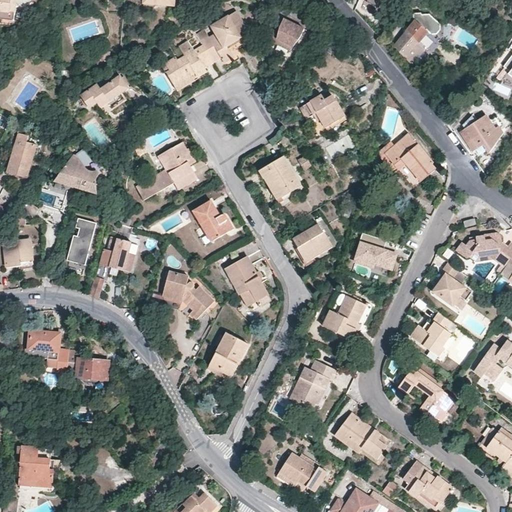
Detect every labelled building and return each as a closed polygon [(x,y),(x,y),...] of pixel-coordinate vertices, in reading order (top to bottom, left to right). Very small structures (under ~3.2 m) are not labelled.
[(0,0),(0,20),(13,22),(15,0),(0,0)] [(210,27),(215,34),(208,38),(203,30),(196,35),(202,46),(213,64),(221,59),(224,64),(233,58),(226,47),(248,33),(236,12),(210,27)] [(416,14),(416,21),(427,32),(429,15),(422,15),(421,13),(416,14)] [(439,25),(429,15),(427,32),(432,35),(436,34),(440,30),(439,25)] [(191,20),(188,22),(194,33),(197,31),(191,20)] [(427,32),(416,21),(394,47),(409,63),(411,65),(418,58),(415,56),(418,52),(413,48),(427,32)] [(270,24),(261,22),(259,33),(267,36),(270,24)] [(300,40),(304,32),(283,22),(279,30),(278,32),(269,30),(267,36),(264,46),(265,49),(275,45),(276,47),(290,54),(300,40)] [(183,54),(184,56),(177,61),(175,57),(164,63),(170,71),(166,73),(174,87),(195,74),(197,78),(206,72),(204,69),(213,64),(202,46),(193,51),(192,49),(183,54)] [(98,53),(99,61),(109,60),(110,52),(98,53)] [(511,53),(503,66),(508,70),(505,74),(511,78),(511,53)] [(164,63),(161,65),(166,73),(170,71),(164,63)] [(174,87),(177,92),(198,79),(197,78),(195,74),(174,87)] [(128,88),(120,76),(100,90),(96,85),(80,96),(88,108),(96,103),(100,108),(121,94),(128,88)] [(100,108),(105,114),(125,100),(121,94),(100,108)] [(313,115),(316,113),(320,120),(325,128),(345,117),(332,96),(325,101),(321,95),(302,106),(309,117),(313,115)] [(302,106),(299,108),(306,119),(309,117),(302,106)] [(498,136),(485,115),(472,124),(460,131),(473,152),(485,144),(489,141),(498,136)] [(347,120),(345,117),(325,128),(327,132),(347,120)] [(19,141),(16,153),(13,152),(6,173),(26,179),(36,145),(27,142),(28,136),(18,134),(16,140),(19,141)] [(397,162),(402,159),(405,163),(421,182),(436,169),(432,164),(433,163),(409,134),(394,146),(385,154),(393,165),(397,162)] [(140,140),(132,145),(138,157),(146,152),(140,140)] [(162,153),(172,170),(161,176),(159,174),(135,187),(144,200),(174,184),(178,191),(195,181),(187,167),(190,165),(196,162),(190,152),(189,153),(182,142),(162,153)] [(392,143),(380,153),(379,156),(389,168),(393,165),(385,154),(394,146),(392,143)] [(162,153),(158,156),(166,170),(159,174),(161,176),(172,170),(162,153)] [(91,171),(88,170),(85,169),(79,162),(73,156),(55,176),(78,184),(78,186),(98,192),(98,178),(101,172),(98,171),(94,172),(91,171)] [(304,171),(310,167),(304,156),(297,160),(304,171)] [(264,180),(269,178),(281,199),(292,192),(301,187),(283,157),(259,171),(264,180)] [(195,181),(198,179),(190,165),(187,167),(195,181)] [(269,178),(264,180),(279,205),(283,202),(281,199),(269,178)] [(27,213),(32,208),(21,198),(15,206),(24,213),(25,211),(27,213)] [(211,200),(193,211),(202,226),(211,242),(219,238),(229,231),(224,223),(228,220),(227,217),(226,216),(224,215),(220,216),(211,200)] [(15,227),(25,225),(24,217),(14,218),(15,227)] [(85,268),(96,223),(77,218),(75,227),(79,228),(77,236),(73,235),(71,246),(73,246),(72,249),(70,249),(66,264),(85,268)] [(476,225),(475,218),(464,221),(466,227),(476,225)] [(229,231),(233,229),(228,220),(224,223),(229,231)] [(332,248),(318,225),(293,240),(306,263),(332,248)] [(382,252),(386,240),(362,232),(359,242),(360,243),(355,261),(372,266),(373,263),(391,269),(395,256),(382,252)] [(472,255),(479,259),(489,258),(493,261),(500,254),(499,248),(502,244),(501,239),(496,235),(483,238),(483,239),(474,241),(474,243),(468,245),(465,249),(460,246),(454,254),(465,261),(469,260),(472,255)] [(134,255),(138,244),(112,237),(108,251),(105,250),(101,265),(137,274),(142,257),(134,255)] [(16,266),(16,264),(32,262),(29,239),(3,242),(6,268),(16,266)] [(511,244),(510,243),(507,248),(502,255),(500,254),(493,261),(498,265),(500,267),(504,269),(511,257),(511,244)] [(472,255),(469,260),(475,265),(493,261),(489,258),(479,259),(472,255)] [(246,305),(256,299),(259,305),(271,299),(247,256),(226,268),(240,293),(246,305)] [(509,280),(511,275),(511,257),(504,269),(500,274),(509,280)] [(468,301),(473,294),(463,286),(469,278),(449,264),(443,272),(447,275),(433,294),(436,296),(454,308),(461,298),(467,302),(468,301)] [(500,274),(504,269),(500,267),(496,273),(500,275),(500,274)] [(194,283),(191,287),(190,285),(190,283),(190,282),(189,282),(187,282),(186,283),(188,277),(168,272),(162,295),(181,301),(183,295),(189,296),(190,297),(192,300),(187,305),(193,311),(190,314),(196,319),(214,302),(194,283)] [(103,280),(95,277),(90,295),(98,298),(103,280)] [(189,296),(183,295),(181,301),(187,305),(192,300),(190,297),(189,296)] [(366,305),(347,296),(338,314),(330,311),(322,326),(353,341),(358,330),(352,327),(355,322),(357,323),(366,305)] [(417,300),(414,305),(431,315),(434,309),(417,300)] [(436,323),(434,326),(430,332),(424,328),(420,325),(412,337),(431,351),(434,346),(442,350),(444,346),(452,336),(445,330),(451,321),(439,313),(433,321),(436,323)] [(434,326),(428,322),(424,328),(430,332),(434,326)] [(59,349),(60,334),(30,331),(28,350),(59,352),(59,349)] [(230,373),(234,366),(237,367),(249,345),(226,333),(224,337),(219,347),(208,368),(219,374),(222,369),(230,373)] [(216,345),(219,347),(224,337),(221,335),(216,345)] [(511,343),(507,340),(501,348),(494,343),(474,370),(482,375),(484,372),(494,379),(503,369),(496,363),(501,356),(511,363),(511,343)] [(434,346),(431,351),(440,358),(447,349),(444,346),(442,350),(434,346)] [(59,349),(59,352),(57,375),(67,376),(68,350),(59,349)] [(76,374),(76,378),(96,380),(96,383),(107,384),(109,362),(78,359),(78,360),(73,359),(72,373),(76,374)] [(312,410),(315,404),(322,388),(325,390),(330,380),(334,382),(338,371),(315,360),(310,370),(305,367),(290,399),(312,410)] [(414,365),(413,368),(439,388),(442,385),(414,365)] [(234,366),(230,373),(222,369),(219,374),(230,379),(237,367),(234,366)] [(407,395),(415,385),(430,396),(422,406),(420,409),(434,419),(441,410),(445,413),(454,399),(439,388),(413,368),(398,388),(407,395)] [(315,404),(318,405),(325,390),(322,388),(315,404)] [(445,413),(441,410),(434,419),(440,423),(446,414),(445,413)] [(374,430),(372,433),(364,427),(366,424),(351,413),(334,435),(346,444),(349,439),(362,448),(377,459),(381,455),(390,442),(374,430)] [(151,435),(160,432),(155,420),(146,423),(151,435)] [(372,433),(374,430),(366,424),(364,427),(372,433)] [(99,434),(101,431),(96,425),(93,427),(99,434)] [(493,427),(478,447),(502,466),(506,462),(486,448),(498,431),(493,427)] [(498,431),(486,448),(506,462),(502,466),(501,468),(511,475),(511,435),(501,428),(498,431)] [(349,439),(346,444),(358,453),(360,451),(362,448),(349,439)] [(17,452),(21,453),(18,484),(53,488),(53,476),(49,476),(49,470),(51,449),(17,446),(17,452)] [(296,484),(298,482),(306,487),(314,492),(326,472),(319,467),(317,470),(291,454),(279,473),(296,484)] [(417,498),(418,497),(423,490),(441,503),(453,488),(438,476),(435,479),(427,473),(429,471),(416,461),(403,479),(409,483),(405,489),(417,498)] [(435,479),(438,476),(429,471),(427,473),(435,479)] [(279,473),(276,476),(302,493),(306,487),(298,482),(296,484),(279,473)] [(396,486),(390,482),(383,491),(388,496),(396,486)] [(372,511),(376,507),(378,503),(356,489),(346,504),(338,499),(330,511),(331,511),(372,511)] [(436,511),(441,503),(423,490),(418,497),(436,511)] [(194,495),(183,505),(184,506),(178,511),(177,511),(175,511),(212,511),(217,507),(204,495),(199,500),(194,495)]
